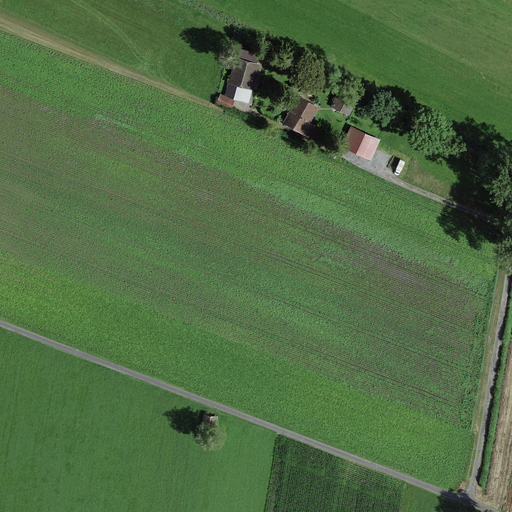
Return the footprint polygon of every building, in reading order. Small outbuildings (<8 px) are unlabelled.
[(264,56),(240,49),(227,94),(235,97),(238,86),(254,91),(264,56)] [(357,101),(339,92),(332,107),(350,116),(357,101)] [(321,106),(299,93),(283,121),(311,136),(315,127),(310,124),(321,106)] [(232,101),(221,94),(216,103),(227,109),(232,101)] [(379,140),(354,128),(344,150),(369,161),(379,140)]
